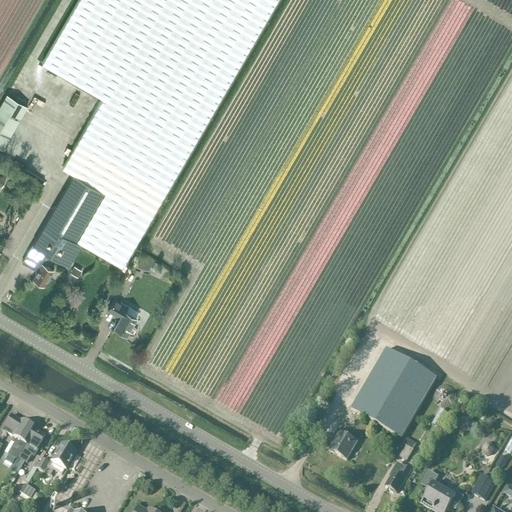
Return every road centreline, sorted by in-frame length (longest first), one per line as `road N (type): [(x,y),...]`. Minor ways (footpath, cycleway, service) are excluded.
road 1 (tertiary): [(328,511),(0,320)]
road 2 (unclassified): [(220,511),(0,383)]
